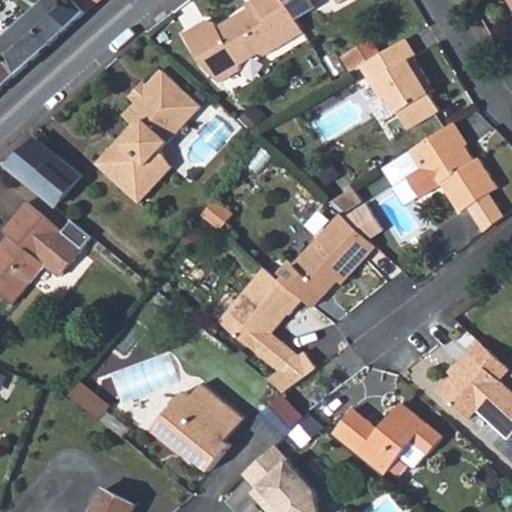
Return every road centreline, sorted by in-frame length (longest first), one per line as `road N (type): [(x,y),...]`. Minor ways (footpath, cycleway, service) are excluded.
road 1 (residential): [(141,0),(0,131)]
road 2 (residential): [(511,244),(384,343)]
road 3 (residential): [(440,0),(511,107)]
